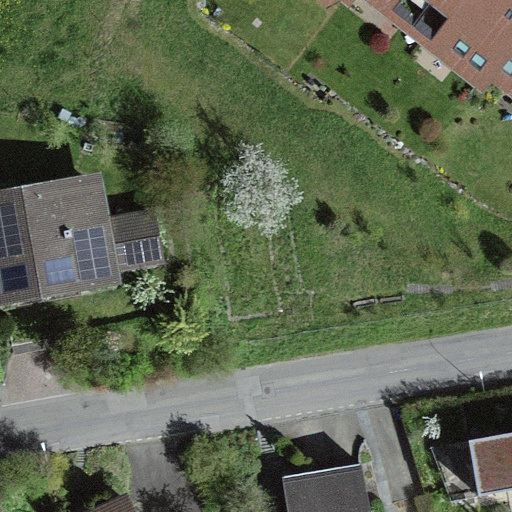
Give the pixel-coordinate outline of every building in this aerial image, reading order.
[(511,41),(511,0),(382,0),(484,78),(496,62),(511,41)] [(511,41),(496,62),(511,73),(511,41)] [(92,184),(0,200),(0,296),(3,295),(12,346),(50,339),(41,289),(109,277),(92,184)] [(511,511),(511,433),(469,440),(479,495),(511,489),(511,511)] [(371,511),(361,465),(284,477),(290,511),(371,511)] [(130,511),(125,501),(100,511),(130,511)]
